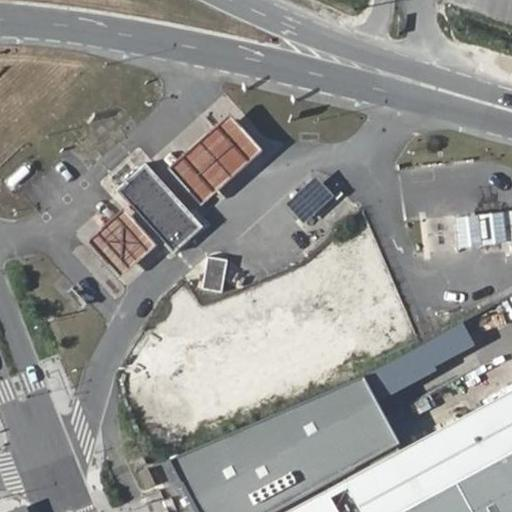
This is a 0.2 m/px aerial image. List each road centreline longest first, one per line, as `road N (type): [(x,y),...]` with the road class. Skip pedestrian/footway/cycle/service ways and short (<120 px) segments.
road 1 (primary): [(0,20),(271,62),(511,128)]
road 2 (primary): [(511,99),(232,0)]
road 3 (tertiary): [(86,511),(0,291)]
road 4 (tertiary): [(0,381),(52,511)]
